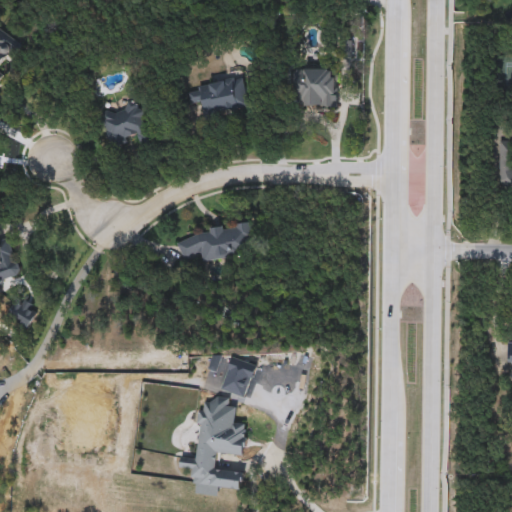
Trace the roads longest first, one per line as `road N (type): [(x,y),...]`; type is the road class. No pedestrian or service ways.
road 1 (residential): [(390,175),(241,177),(198,186),(114,227)]
road 2 (primary): [(427,511),(433,252)]
road 3 (primary): [(433,252),(433,0)]
road 4 (primary): [(391,16),(391,253)]
road 5 (primary): [(391,253),(387,410)]
